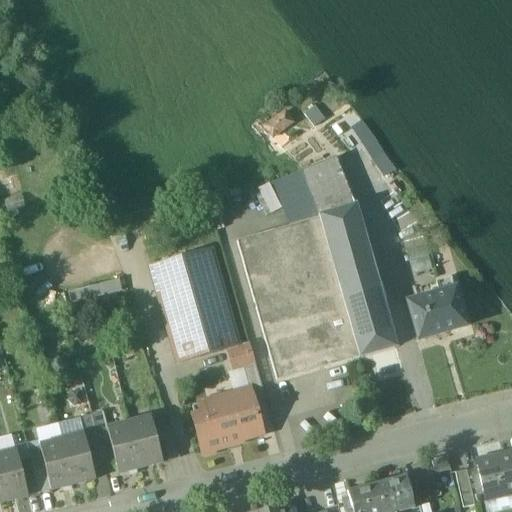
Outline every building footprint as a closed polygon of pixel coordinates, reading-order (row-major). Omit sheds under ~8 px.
[(325,121),(315,107),(304,115),(314,128),(325,121)] [(285,113),(265,128),(273,138),(293,123),(285,113)] [(384,177),(395,170),(366,119),(355,125),(384,177)] [(336,159),(302,172),(321,218),(355,208),(336,159)] [(395,348),(355,208),(321,218),(321,219),(361,358),(395,348)] [(321,219),(237,243),(277,382),(361,358),(321,219)] [(237,347),(210,250),(151,267),(167,325),(178,365),(226,351),(226,350),(237,347)] [(450,280),(436,284),(439,294),(407,303),(418,342),(467,328),(455,289),(453,290),(450,280)] [(237,347),(226,350),(226,351),(233,373),(242,370),(248,391),(250,391),(253,403),(265,399),(249,344),(237,347)] [(248,391),(192,407),(202,442),(199,447),(201,453),(206,456),(211,454),(214,449),(226,445),(227,447),(242,443),(241,441),(263,435),(253,403),(250,391),(248,391)] [(107,429),(103,413),(91,416),(91,417),(104,466),(115,463),(107,430),(107,429)] [(91,416),(80,420),(84,435),(92,469),(104,466),(91,417),(91,416)] [(151,418),(129,424),(140,470),(162,464),(151,418)] [(107,429),(107,430),(115,463),(118,475),(140,470),(129,424),(107,429)] [(58,426),(36,432),(40,446),(62,441),(58,426)] [(169,427),(158,430),(169,462),(180,459),(169,427)] [(62,441),(73,486),(95,481),(92,469),(84,435),(62,441)] [(40,446),(42,457),(51,492),(73,486),(62,441),(40,446)] [(16,452),(0,456),(0,480),(6,503),(28,498),(19,463),(16,452)] [(511,455),(511,453),(477,461),(486,502),(511,495),(511,455)] [(42,457),(31,460),(39,495),(51,492),(42,457)] [(31,460),(19,463),(28,498),(39,495),(31,460)] [(467,471),(455,474),(463,509),(475,506),(467,471)] [(406,478),(378,485),(384,511),(407,511),(414,510),(414,509),(419,508),(420,508),(417,497),(411,499),(406,478)] [(384,511),(378,485),(347,493),(349,499),(343,501),(345,511),(384,511)]
